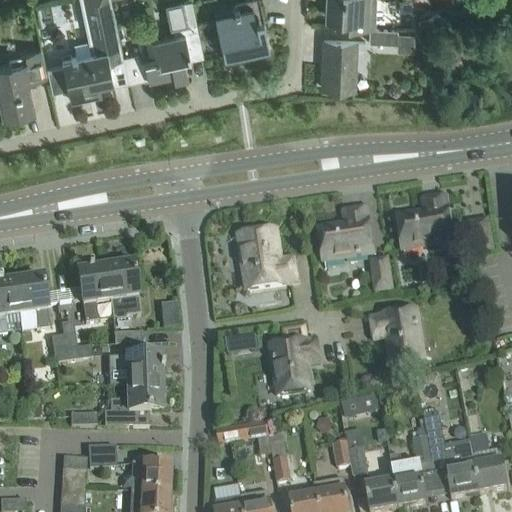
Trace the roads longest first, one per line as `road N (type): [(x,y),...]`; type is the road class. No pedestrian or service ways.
road 1 (residential): [(0,145),(298,79),(299,0)]
road 2 (secondary): [(402,156),(315,155),(180,174)]
road 3 (secondary): [(183,197),(402,156)]
road 4 (residential): [(193,511),(198,331)]
road 5 (secondary): [(180,174),(108,185),(48,208)]
road 6 (secondary): [(48,208),(183,197)]
road 7 (residential): [(198,331),(183,197)]
road 8 (residential): [(198,331),(329,316)]
